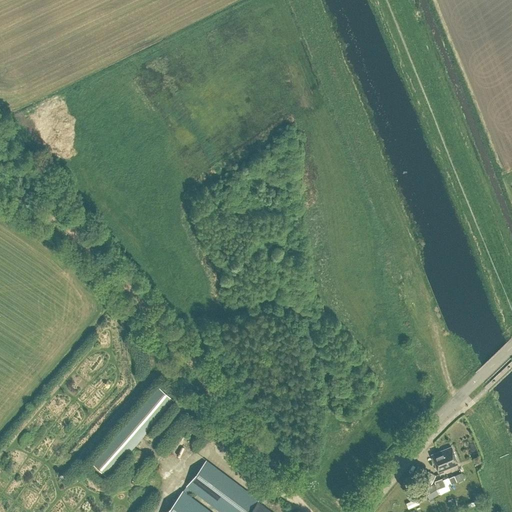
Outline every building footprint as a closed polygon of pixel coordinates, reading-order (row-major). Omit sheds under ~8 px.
[(107,477),(174,400),(156,385),(90,462),(107,477)] [(242,461),(223,441),(217,447),(235,467),(242,461)] [(438,471),(458,463),(456,457),(456,455),(455,454),(454,453),(451,446),(431,454),(438,471)] [(273,511),(205,460),(172,504),(166,500),(157,511),(212,511),(187,493),(191,489),(221,511),(273,511)] [(429,485),(435,474),(418,465),(412,476),(429,485)] [(245,482),(255,480),(253,473),(244,475),(245,482)] [(458,485),(454,475),(446,479),(450,488),(458,485)] [(438,488),(445,485),(442,478),(434,481),(437,488),(438,488)] [(434,484),(423,490),(430,503),(433,501),(432,498),(439,494),(434,484)] [(445,485),(438,488),(440,493),(450,488),(448,484),(445,485)] [(140,490),(134,496),(142,504),(148,498),(140,490)]
